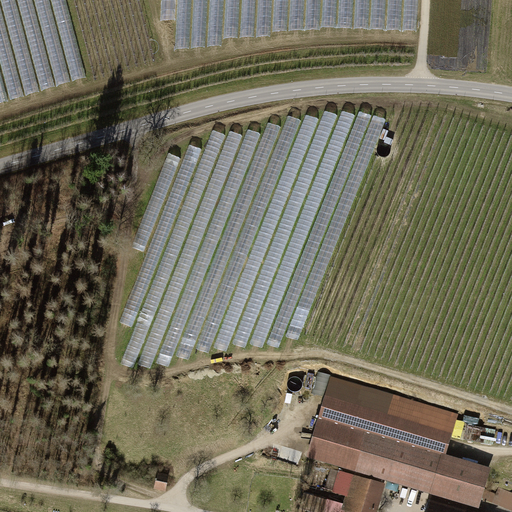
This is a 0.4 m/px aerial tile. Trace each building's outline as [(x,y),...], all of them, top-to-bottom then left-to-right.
[(332,131),(339,115),(328,111),(322,126),(332,131)] [(221,149),(226,134),(215,131),(210,146),(221,149)] [(193,179),(202,148),(191,145),(182,175),(193,179)] [(169,153),(138,239),(150,243),(181,157),(169,153)] [(254,344),(265,348),(285,292),(274,289),(254,344)] [(156,312),(143,366),(155,369),(168,315),(156,312)] [(218,348),(230,351),(238,319),(234,317),(232,323),(224,321),(218,348)] [(220,323),(208,319),(199,348),(211,352),(220,323)] [(457,433),(328,396),(312,458),(488,509),(498,468),(451,454),(457,433)] [(174,475),(160,472),(158,490),(171,492),(174,475)] [(382,511),(390,486),(341,472),(335,493),(348,497),(346,503),(314,494),(309,511),(312,511),(382,511)] [(497,503),(511,509),(511,491),(504,487),(497,503)] [(486,511),(487,511),(436,496),(430,511),(486,511)]
